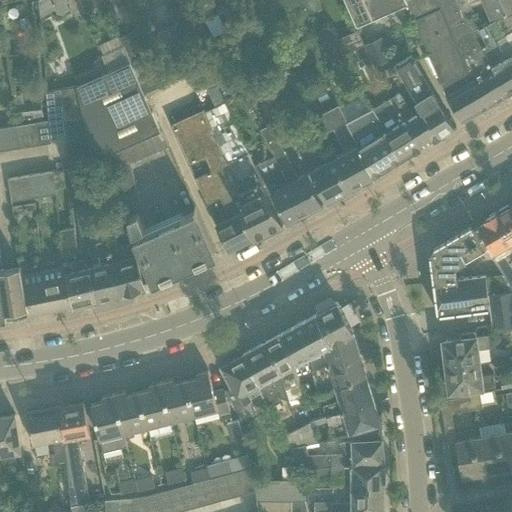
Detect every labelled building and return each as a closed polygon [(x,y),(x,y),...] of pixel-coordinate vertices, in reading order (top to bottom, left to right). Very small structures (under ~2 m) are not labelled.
[(38,0),(41,23),(56,15),(58,14),(70,8),(65,0),(38,0)] [(196,0),(202,11),(214,5),(212,1),(213,0),(196,0)] [(317,0),(301,0),(307,14),(321,9),(317,0)] [(362,0),(344,0),(356,26),(371,19),(362,0)] [(362,0),(371,19),(407,3),(405,0),(362,0)] [(454,0),(405,0),(407,3),(414,20),(443,90),(452,104),(462,121),(462,122),(508,94),(492,67),(489,62),(502,54),(498,47),(495,49),(491,43),(484,47),(474,30),(473,30),(455,1),(455,0),(454,0)] [(511,0),(476,0),(460,7),(464,15),(474,11),(472,7),(483,2),(490,18),(511,8),(511,0)] [(478,27),(474,30),(484,47),(491,43),(495,49),(498,47),(502,54),(489,62),(492,67),(508,94),(511,91),(511,46),(507,39),(505,36),(505,35),(508,34),(509,27),(511,25),(511,13),(504,17),(478,27)] [(174,26),(157,34),(171,66),(166,69),(171,81),(177,79),(187,74),(194,71),(174,26)] [(126,52),(104,61),(108,72),(130,63),(126,52)] [(412,95),(411,96),(420,109),(419,110),(424,118),(427,116),(439,135),(454,126),(431,90),(412,55),(395,64),(412,95)] [(226,57),(208,65),(208,66),(209,68),(218,87),(236,79),(226,57)] [(95,67),(75,76),(79,86),(108,72),(104,61),(102,59),(93,63),(95,67)] [(76,87),(91,157),(113,154),(161,132),(144,94),(138,80),(130,63),(108,72),(79,86),(76,87)] [(194,71),(187,74),(197,96),(207,91),(218,114),(228,110),(218,87),(209,68),(208,66),(208,65),(194,71)] [(149,75),(138,80),(144,94),(171,81),(166,69),(160,71),(160,70),(159,68),(148,73),(149,75)] [(59,90),(46,92),(49,120),(50,124),(51,139),(66,136),(59,90)] [(399,92),(396,94),(402,105),(398,107),(405,120),(407,120),(422,146),(439,135),(427,116),(424,118),(419,110),(412,114),(399,92)] [(22,93),(14,94),(16,119),(42,117),(40,100),(23,102),(22,93)] [(382,102),(374,108),(389,132),(385,134),(401,159),(422,146),(407,120),(405,120),(398,107),(402,105),(396,94),(382,102)] [(337,106),(316,117),(324,133),(333,128),(344,151),(333,157),(349,189),(373,176),(358,148),(353,136),(347,124),(340,111),(337,106)] [(374,108),(346,122),(347,124),(353,136),(358,148),(373,176),(381,171),(401,159),(385,134),(389,132),(374,108)] [(203,109),(170,124),(189,165),(205,158),(210,170),(194,178),(205,201),(209,210),(221,205),(228,219),(215,224),(228,250),(252,238),(241,217),(238,184),(238,183),(228,162),(203,109)] [(49,120),(36,122),(40,145),(52,143),(51,139),(50,124),(49,120)] [(296,121),(286,126),(299,150),(309,169),(316,183),(325,201),(349,189),(333,157),(321,163),(311,144),(305,147),(304,136),(296,121)] [(36,122),(25,124),(29,147),(40,145),(36,122)] [(25,124),(13,126),(17,149),(29,147),(25,124)] [(13,126),(2,128),(6,151),(17,149),(13,126)] [(269,126),(260,130),(267,145),(271,152),(274,156),(281,167),(282,170),(283,172),(289,184),(290,185),(304,212),(322,203),(313,185),(306,171),(297,176),(290,163),(269,126)] [(238,183),(238,184),(241,217),(252,238),(282,224),(265,188),(235,127),(225,132),(237,157),(228,162),(238,183)] [(114,156),(125,207),(139,204),(130,164),(169,146),(163,134),(114,156)] [(274,156),(257,165),(269,190),(277,204),(286,222),(304,212),(290,185),(289,184),(283,172),(282,170),(281,167),(274,156)] [(55,170),(43,172),(47,196),(57,194),(55,170)] [(43,172),(31,174),(35,198),(47,196),(43,172)] [(31,174),(19,177),(24,200),(35,198),(31,174)] [(24,200),(19,177),(8,179),(12,202),(24,200)] [(510,203),(498,210),(511,234),(511,204),(511,206),(510,203)] [(133,240),(151,279),(153,285),(162,281),(159,275),(206,255),(208,260),(217,256),(195,207),(194,207),(196,212),(133,240)] [(511,287),(511,270),(510,268),(511,266),(511,234),(498,210),(485,218),(486,220),(479,224),(489,242),(497,255),(493,257),(511,287)] [(128,218),(132,235),(144,229),(137,214),(128,218)] [(100,263),(89,265),(97,300),(120,295),(108,240),(105,226),(103,220),(91,224),(95,243),(100,263)] [(73,248),(77,247),(76,225),(61,229),(62,250),(66,266),(65,266),(65,269),(72,306),(97,300),(89,265),(78,268),(73,248)] [(430,254),(434,282),(457,279),(456,276),(455,268),(488,249),(484,242),(474,225),(473,225),(433,249),(432,249),(431,250),(431,251),(430,252),(430,253),(430,254)] [(118,237),(108,240),(120,295),(147,287),(138,254),(132,256),(129,245),(121,247),(118,237)] [(0,318),(8,317),(7,310),(14,309),(8,280),(3,281),(1,268),(1,263),(3,263),(0,245),(0,318)] [(19,265),(1,268),(3,281),(8,280),(14,309),(7,310),(8,317),(28,314),(21,274),(19,265)] [(65,266),(42,270),(50,310),(72,306),(65,269),(65,266)] [(22,274),(21,274),(28,314),(44,311),(50,310),(42,270),(26,273),(22,274)] [(511,290),(506,292),(488,294),(486,277),(486,275),(457,279),(434,282),(438,314),(490,308),(492,326),(511,323),(511,290)] [(331,344),(353,333),(351,325),(338,302),(315,314),(331,344)] [(312,369),(311,365),(308,357),(313,354),(323,349),(331,344),(315,314),(266,341),(283,373),(283,376),(289,399),(304,394),(298,375),(313,371),(312,369)] [(313,354),(308,357),(311,365),(312,369),(328,365),(328,364),(360,355),(353,333),(331,344),(323,349),(313,354)] [(445,363),(446,366),(481,361),(480,349),(491,347),(490,334),(442,340),(444,354),(443,357),(443,360),(445,363)] [(269,404),(281,397),(289,399),(283,376),(283,373),(266,341),(243,353),(260,386),(269,404)] [(243,353),(221,365),(232,385),(227,388),(236,406),(237,407),(235,407),(242,419),(254,412),(248,401),(251,399),(247,392),(260,385),(243,353)] [(335,386),(336,389),(337,390),(368,381),(360,355),(328,364),(328,365),(312,369),(313,371),(319,392),(332,389),(332,387),(335,386)] [(480,394),(479,392),(483,392),(483,390),(485,390),(484,387),(496,386),(494,373),(483,374),(481,361),(446,366),(446,369),(445,372),(445,376),(447,379),(449,392),(468,389),(469,396),(480,394)] [(197,377),(185,380),(194,414),(217,409),(219,416),(229,413),(223,389),(213,391),(208,370),(196,373),(197,377)] [(173,379),(161,382),(171,420),(194,414),(185,380),(174,383),(173,379)] [(323,405),(326,416),(374,401),(368,381),(337,390),(336,389),(339,400),(323,405)] [(150,389),(138,392),(147,426),(171,420),(161,382),(149,385),(150,389)] [(126,391),(114,394),(124,432),(147,426),(138,392),(127,395),(126,391)] [(124,432),(114,394),(102,397),(103,401),(91,404),(103,454),(127,448),(124,432)] [(469,396),(467,396),(468,407),(469,410),(482,408),(481,405),(480,394),(469,396)] [(467,396),(440,400),(441,411),(446,437),(449,453),(457,451),(462,478),(487,473),(480,436),(456,440),(455,435),(451,413),(469,410),(468,407),(467,396)] [(84,401),(60,406),(65,444),(67,460),(73,505),(86,504),(90,504),(81,458),(77,437),(91,434),(88,421),(84,401)] [(374,401),(326,416),(329,426),(345,422),(348,432),(380,422),(374,401)] [(60,406),(27,413),(31,433),(33,445),(53,441),(55,453),(50,454),(52,463),(67,460),(65,444),(60,406)] [(0,455),(21,452),(16,415),(1,417),(1,418),(0,417),(0,455)] [(171,420),(147,426),(150,438),(173,432),(171,420)] [(227,423),(225,424),(230,440),(235,439),(242,437),(237,420),(227,423)] [(303,445),(318,442),(311,420),(298,428),(303,445)] [(303,445),(291,448),(297,469),(297,470),(310,469),(312,468),(331,466),(331,467),(384,462),(382,427),(364,432),(364,439),(348,441),(340,442),(341,452),(330,453),(307,455),(305,445),(303,445)] [(298,428),(285,435),(291,448),(303,445),(298,428)] [(505,431),(480,436),(487,473),(511,469),(505,431)] [(242,437),(235,439),(237,448),(245,446),(242,437)] [(213,478),(217,477),(235,472),(237,471),(250,468),(252,468),(248,454),(206,465),(207,467),(206,467),(209,479),(213,478)] [(384,462),(331,467),(331,475),(351,475),(351,488),(384,488),(384,462)] [(310,469),(310,476),(331,475),(331,467),(331,466),(312,468),(310,469)] [(206,467),(190,472),(193,483),(201,481),(209,479),(206,467)] [(167,472),(165,472),(167,482),(167,484),(169,483),(185,479),(182,468),(167,472)] [(250,468),(237,471),(244,495),(256,491),(253,481),(250,468)] [(235,472),(225,474),(231,498),(244,495),(237,471),(235,472)] [(217,477),(213,478),(219,501),(231,498),(225,474),(217,477)] [(152,476),(135,480),(137,489),(137,491),(139,491),(154,487),(154,486),(152,476)] [(135,478),(118,482),(120,493),(137,489),(135,480),(135,478)] [(209,479),(201,481),(207,504),(219,501),(213,478),(209,479)] [(193,483),(189,484),(195,508),(207,504),(201,481),(193,483)] [(255,481),(253,481),(256,491),(257,500),(304,500),(299,481),(255,481)] [(189,484),(177,487),(183,511),(195,508),(189,484)] [(177,487),(164,491),(170,511),(179,511),(183,511),(177,487)] [(384,511),(384,488),(351,488),(351,501),(332,501),(332,503),(332,511),(384,511)] [(156,493),(152,493),(157,511),(170,511),(164,491),(156,493)] [(157,511),(152,493),(140,495),(144,511),(157,511)] [(144,511),(140,495),(133,496),(133,511),(144,511)] [(133,511),(133,496),(105,498),(106,511),(133,511)] [(306,511),(304,500),(257,500),(258,511),(306,511)] [(314,511),(324,511),(325,511),(327,511),(332,511),(332,503),(314,502),(314,511)]
